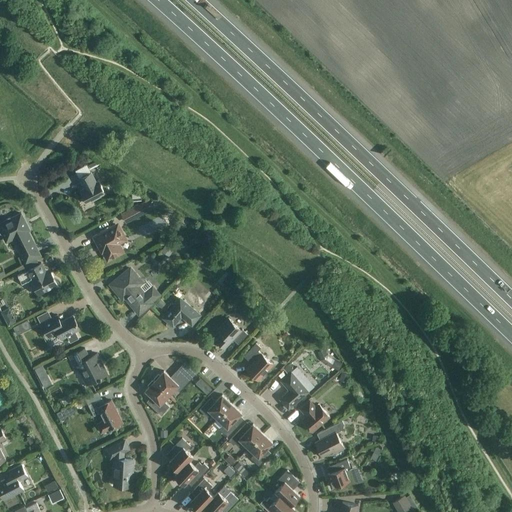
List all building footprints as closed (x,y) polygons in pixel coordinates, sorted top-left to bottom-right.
[(80,191),(87,204),(105,194),(99,181),(96,182),(91,173),(79,179),(84,189),(80,191)] [(140,192),(132,193),(132,200),(141,200),(140,192)] [(122,214),(126,221),(151,208),(147,201),(122,214)] [(21,213),(0,223),(0,229),(4,238),(11,234),(22,255),(36,248),(28,231),(29,230),(21,213)] [(95,238),(102,252),(103,251),(107,258),(109,259),(121,252),(122,250),(118,243),(124,240),(124,237),(118,226),(116,225),(96,236),(95,238)] [(175,248),(180,245),(177,237),(166,243),(161,252),(169,256),(175,248)] [(51,272),(47,274),(41,263),(17,275),(22,284),(31,279),(38,294),(52,287),(52,288),(53,288),(54,288),(55,288),(56,288),(57,288),(58,287),(59,286),(59,285),(59,284),(59,283),(59,282),(59,281),(58,280),(57,279),(56,279),(54,279),(51,272)] [(153,285),(143,292),(138,286),(142,282),(130,268),(111,284),(119,295),(122,293),(139,313),(161,295),(153,285)] [(169,310),(163,317),(173,326),(181,316),(192,325),(200,315),(180,298),(174,305),(172,303),(170,304),(168,307),(168,309),(169,310)] [(78,338),(75,331),(79,329),(76,324),(77,324),(73,315),(60,322),(57,315),(41,323),(48,337),(58,332),(61,339),(67,336),(70,342),(78,338)] [(241,330),(228,318),(217,330),(222,334),(216,340),(225,348),(233,339),(238,344),(247,334),(242,329),(241,330)] [(18,334),(26,329),(22,322),(14,326),(18,334)] [(261,347),(256,343),(244,356),(252,363),(246,369),(258,380),(273,364),(258,350),(261,347)] [(85,348),(69,356),(76,370),(82,367),(90,383),(107,374),(101,362),(97,353),(89,357),(85,348)] [(331,367),(338,371),(342,363),(328,356),(325,348),(317,352),(320,360),(331,367)] [(164,370),(154,380),(169,394),(175,388),(179,391),(191,379),(181,369),(172,378),(164,370)] [(313,370),(309,373),(314,379),(318,376),(313,370)] [(290,390),(280,399),(288,409),(308,392),(291,372),(281,381),(290,390)] [(154,380),(145,390),(153,398),(148,403),(161,415),(169,406),(163,400),(169,394),(154,380)] [(211,412),(218,418),(232,403),(222,394),(214,402),(210,398),(199,409),(207,417),(211,412)] [(100,412),(104,420),(96,423),(101,433),(109,429),(122,423),(111,400),(104,404),(101,398),(88,405),(94,415),(100,412)] [(310,400),(300,409),(307,416),(302,420),(312,432),(329,416),(319,405),(316,408),(310,400)] [(241,413),(232,403),(218,418),(224,424),(220,428),(228,436),(238,425),(234,421),(241,413)] [(336,433),(339,431),(342,429),(344,424),(342,421),(336,424),(317,434),(320,440),(315,443),(322,456),(334,449),(336,453),(344,449),(336,433)] [(242,442),(249,448),(263,433),(253,424),(245,432),(241,428),(229,440),(233,445),(235,443),(238,446),(242,442)] [(272,442),(263,433),(249,448),(255,453),(251,458),(259,465),(269,454),(265,450),(272,442)] [(174,475),(193,456),(186,450),(191,446),(182,438),(172,448),(177,453),(169,462),(178,471),(174,475)] [(125,440),(110,448),(114,456),(114,463),(115,463),(114,485),(130,486),(131,471),(132,471),(133,459),(123,459),(123,452),(129,449),(125,440)] [(382,449),(376,447),(373,452),(379,455),(382,449)] [(193,456),(174,475),(184,484),(192,476),(196,480),(208,468),(204,463),(202,465),(199,462),(195,466),(189,461),(193,456)] [(338,470),(327,474),(332,488),(339,485),(339,484),(346,481),(347,484),(356,482),(352,472),(347,459),(336,463),(338,470)] [(23,489),(19,481),(27,477),(24,470),(21,464),(8,471),(11,476),(4,480),(5,481),(0,483),(0,491),(3,498),(11,494),(12,495),(23,489)] [(235,471),(228,465),(224,470),(230,476),(235,471)] [(281,485),(275,491),(294,509),(295,509),(290,505),(299,495),(291,487),(298,480),(287,470),(277,480),(281,485)] [(56,487),(68,483),(66,477),(54,480),(56,487)] [(190,501),(200,511),(218,491),(214,496),(208,490),(212,486),(204,478),(194,489),(198,493),(190,501)] [(64,496),(60,488),(49,493),(53,502),(64,496)] [(224,497),(218,491),(200,511),(204,506),(210,511),(217,511),(222,507),(226,511),(238,499),(230,491),(224,497)] [(291,511),(294,509),(275,491),(280,495),(274,501),(269,497),(266,500),(264,499),(260,503),(269,511),(291,511)] [(393,501),(398,511),(414,511),(405,495),(393,501)] [(37,511),(40,511),(36,502),(25,508),(27,511),(37,511)] [(356,511),(358,504),(342,502),(340,511),(356,511)]
